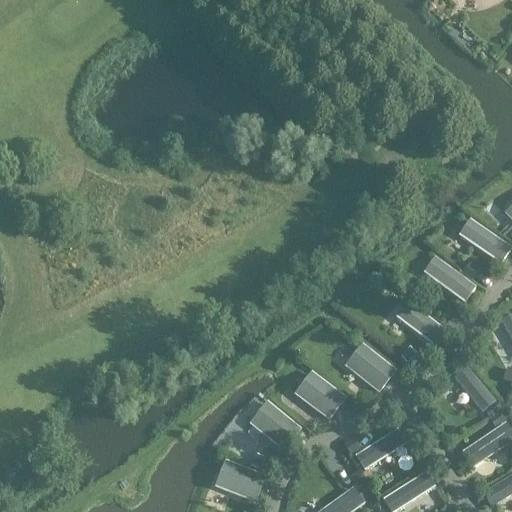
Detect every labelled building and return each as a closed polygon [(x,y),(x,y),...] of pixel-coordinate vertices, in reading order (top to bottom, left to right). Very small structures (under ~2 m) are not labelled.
[(469,221),(459,236),(502,264),(511,249),(469,221)] [(433,259),(422,274),(464,304),(474,289),(433,259)] [(481,271),(471,265),(463,277),(473,283),(481,271)] [(406,303),(395,318),(437,348),(448,333),(406,303)] [(511,314),(501,321),(511,341),(511,314)] [(379,395),(395,375),(362,348),(346,368),(379,395)] [(409,350),(401,358),(407,364),(415,357),(409,350)] [(495,403),(467,368),(452,379),(481,414),(495,403)] [(511,371),(507,370),(503,383),(511,385),(511,380),(511,371)] [(328,422),(344,401),(309,374),(292,395),(328,422)] [(282,452),(298,432),(264,403),(247,423),(282,452)] [(495,405),(484,414),(489,420),(500,411),(495,405)] [(501,414),(489,422),(495,429),(506,421),(501,414)] [(511,436),(505,426),(462,453),(472,468),(511,443),(511,436)] [(398,432),(355,459),(365,475),(408,448),(398,432)] [(354,441),(344,448),(352,459),(362,453),(354,441)] [(258,471),(263,460),(255,456),(250,467),(258,471)] [(214,487),(254,503),(263,479),(223,463),(214,487)] [(359,492),(367,486),(359,474),(351,479),(359,492)] [(427,474),(384,501),(390,511),(400,511),(436,489),(427,474)] [(511,476),(479,498),(487,511),(489,511),(511,498),(511,476)] [(354,490),(322,511),(356,511),(365,506),(354,490)] [(323,497),(307,511),(308,511),(320,511),(329,504),(323,497)]
